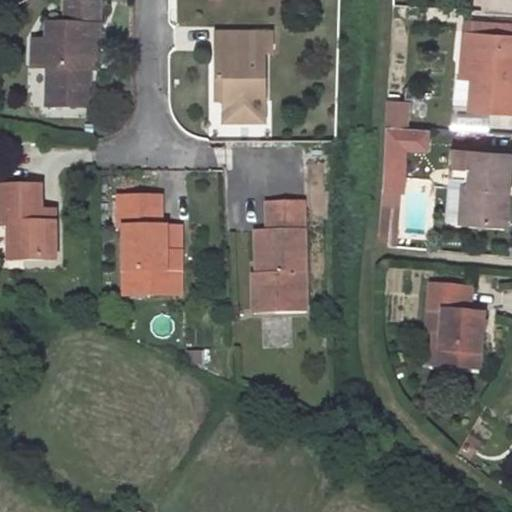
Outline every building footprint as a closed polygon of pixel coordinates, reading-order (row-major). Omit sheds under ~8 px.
[(48,42),(34,41),(33,67),(48,68),(47,106),(88,108),(89,69),(90,47),(97,48),(99,1),(73,0),(66,0),(66,26),(49,25),(48,42)] [(511,24),(472,22),(471,32),(511,34),(511,24)] [(270,30),(216,31),(216,76),(224,76),(224,100),(224,120),(263,119),(263,50),(270,50),(270,30)] [(463,31),(460,77),(472,78),(473,62),(467,61),(469,31),(463,31)] [(511,34),(471,32),(469,31),(467,61),(473,62),(472,78),(470,110),(511,113),(511,34)] [(90,47),(89,69),(107,70),(108,48),(97,48),(90,47)] [(407,102),(387,100),(385,126),(405,127),(407,102)] [(0,137),(0,147),(9,148),(10,139),(0,137)] [(463,184),(460,222),(499,225),(502,188),(508,188),(510,154),(454,150),(452,178),(469,179),(469,184),(463,184)] [(1,188),(2,226),(9,226),(9,247),(24,247),(25,260),(54,260),(54,213),(40,214),(39,188),(1,188)] [(502,188),(499,225),(505,225),(508,188),(502,188)] [(119,198),(119,228),(124,228),(124,296),(180,296),(180,228),(161,228),(161,198),(119,198)] [(252,274),(253,298),(274,298),(275,314),(305,313),(303,201),(266,202),(267,231),(262,231),(263,274),(256,274),(252,274)] [(397,208),(381,206),(379,230),(396,231),(397,208)] [(396,231),(379,230),(379,235),(389,246),(395,246),(396,231)] [(9,247),(9,260),(25,260),(24,247),(9,247)] [(431,285),(427,331),(435,331),(441,332),(440,351),(456,352),(454,367),(477,369),(482,315),(468,314),(470,289),(431,285)] [(274,298),(253,298),(253,314),(275,314),(274,298)] [(237,308),(230,309),(230,322),(238,322),(237,308)] [(441,332),(435,331),(432,365),(454,367),(456,352),(440,351),(441,332)] [(207,351),(189,353),(190,367),(208,366),(207,351)] [(404,363),(394,366),(397,375),(407,371),(404,363)]
